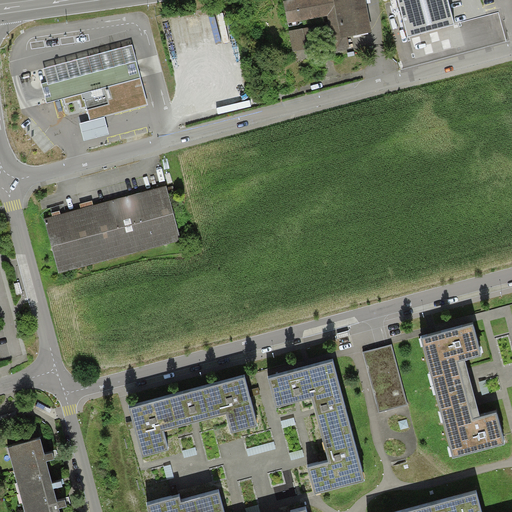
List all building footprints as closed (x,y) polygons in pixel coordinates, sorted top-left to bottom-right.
[(286,0),(283,1),(287,23),(327,16),(334,52),(350,49),(348,36),(372,32),(365,0),(286,0)] [(447,0),(398,0),(408,37),(454,24),(447,0)] [(310,27),(289,31),(293,51),(313,47),(310,27)] [(44,68),(48,82),(48,84),(137,61),(133,45),(44,68)] [(42,84),(46,102),(64,98),(82,93),(84,100),(85,99),(87,107),(90,120),(148,105),(137,61),(48,84),(48,82),(42,84)] [(82,93),(64,98),(65,104),(79,100),(82,108),(87,107),(85,99),(84,100),(82,93)] [(105,117),(80,124),(84,141),(109,134),(105,117)] [(166,185),(45,218),(59,272),(181,239),(166,185)] [(20,283),(14,284),(17,295),(22,294),(20,283)] [(473,325),(421,339),(453,458),(504,445),(496,413),(480,417),(465,360),(481,356),(473,325)] [(392,345),(363,353),(379,412),(408,404),(392,345)] [(333,361),(268,378),(276,406),(311,397),(328,462),(308,467),(315,494),(365,481),(333,361)] [(244,377),(128,409),(142,457),(168,450),(163,431),(225,413),(231,433),(257,425),(244,377)] [(40,439),(7,448),(24,511),(59,511),(59,509),(67,506),(65,499),(57,502),(54,489),(62,487),(61,481),(52,483),(46,462),(54,459),(53,453),(44,455),(40,439)] [(179,497),(147,506),(148,511),(305,511),(300,511),(223,511),(218,493),(181,503),(179,497)] [(481,511),(477,494),(409,511),(481,511)]
